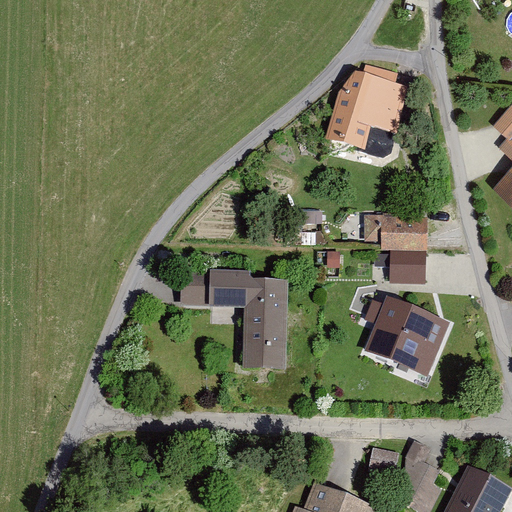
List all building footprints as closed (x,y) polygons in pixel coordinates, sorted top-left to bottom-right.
[(355,76),(340,94),(328,141),(393,157),(412,79),(366,68),(364,78),(355,76)] [(511,166),(511,172),(495,191),(511,206),(511,134),(496,152),(511,166)] [(426,220),(366,220),(366,243),(381,243),(381,253),(388,253),(388,286),(426,286),(426,220)] [(251,276),(179,274),(178,310),(245,312),(243,373),(286,375),(288,285),(250,284),(251,276)] [(451,332),(389,306),(368,358),(430,383),(451,332)] [(406,460),(404,498),(412,502),(409,509),(414,511),(432,511),(443,490),(435,486),(442,473),(426,465),(433,451),(415,442),(406,460)] [(400,455),(374,449),(368,472),(395,478),(400,455)] [(506,511),(511,501),(511,497),(468,475),(448,511),(506,511)] [(306,511),(362,511),(315,492),(306,511)]
